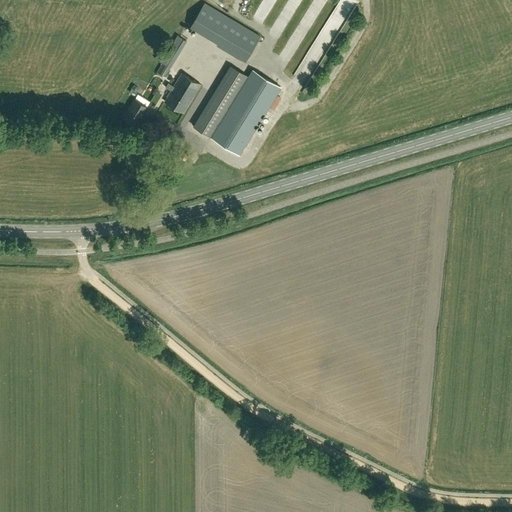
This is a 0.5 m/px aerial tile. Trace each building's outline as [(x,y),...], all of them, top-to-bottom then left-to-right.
[(346,29),(361,5),(352,0),(351,0),(337,23),(346,29)] [(246,60),(260,36),(205,3),(191,27),(246,60)] [(329,32),(338,40),(344,33),(335,25),(329,32)] [(171,68),(187,41),(176,35),(167,50),(163,47),(156,59),(162,62),(156,72),(165,77),(171,68)] [(232,67),(195,127),(238,153),(280,86),(252,69),(248,76),(232,67)] [(183,113),(201,84),(182,73),(174,86),(168,83),(166,87),(171,91),(165,101),(183,113)] [(138,88),(133,85),(130,92),(135,95),(138,88)] [(137,125),(148,108),(135,100),(124,117),(137,125)]
